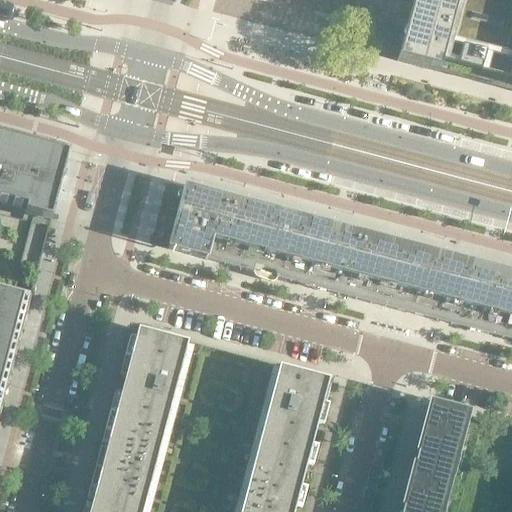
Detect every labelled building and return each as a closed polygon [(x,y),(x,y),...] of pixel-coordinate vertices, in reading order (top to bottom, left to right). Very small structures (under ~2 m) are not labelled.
[(401,43),(396,62),(438,73),(510,92),(511,92),(511,0),(412,0),(411,3),(409,13),(403,33),(401,43)] [(0,410),(67,157),(55,154),(0,139),(0,410)] [(511,275),(288,216),(184,188),(167,250),(253,272),(252,274),(252,275),(253,276),(253,277),(254,278),(255,279),(256,279),(270,283),(271,283),(272,282),(273,282),(275,281),(275,280),(276,279),(511,341),(511,275)] [(131,340),(127,357),(121,379),(124,380),(121,389),(123,390),(116,415),(114,414),(114,417),(116,418),(109,443),(107,442),(106,445),(108,446),(102,471),(100,470),(99,473),(101,474),(94,499),(92,498),(92,501),(94,502),(90,511),(142,511),(187,345),(136,332),(134,340),(131,340)] [(291,511),(292,509),(294,510),(295,507),(293,506),(298,488),(300,489),(300,486),(299,485),(303,467),(305,468),(306,465),(304,464),(309,446),(311,447),(312,444),(310,444),(314,426),(319,427),(330,386),(327,385),(328,382),(278,369),(239,511),(291,511)] [(452,471),(466,416),(429,406),(414,461),(452,471)] [(440,511),(452,471),(414,461),(400,511),(440,511)]
